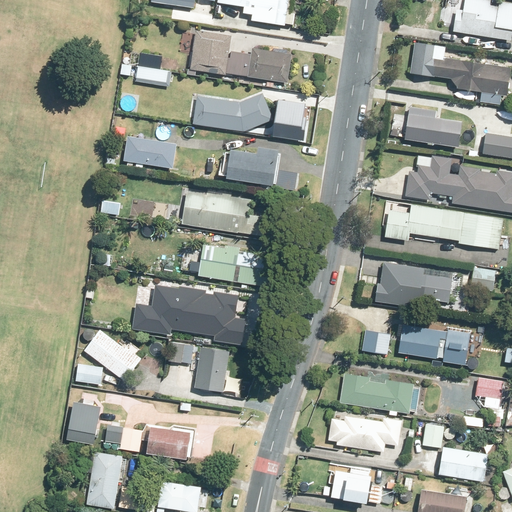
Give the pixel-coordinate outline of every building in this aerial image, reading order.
[(289,0),(219,0),(246,4),(245,11),(254,13),(253,18),(286,23),(286,20),(295,22),(296,12),(288,11),(289,0)] [(455,29),(511,38),(511,1),(500,0),(466,0),(465,9),(458,7),(455,29)] [(229,56),(232,35),(197,29),(191,68),(227,73),(227,71),(240,73),(243,52),(233,50),(232,57),(229,56)] [(240,73),(289,81),(293,53),(288,52),(289,49),(275,47),(274,50),(254,47),(253,53),(243,52),(240,73)] [(127,76),(137,78),(137,80),(171,86),(173,70),(161,69),(164,55),(141,51),(139,65),(129,63),(127,76)] [(511,65),(437,54),(434,74),(452,77),(459,87),(483,90),(482,100),(490,101),(491,92),(508,94),(511,67),(511,65)] [(194,123),(245,130),(275,118),(264,92),(241,101),(229,99),(229,96),(232,97),(234,85),(214,82),(212,94),(214,94),(214,98),(198,95),(194,123)] [(411,105),(406,137),(460,145),(464,120),(436,116),(437,109),(411,105)] [(511,109),(497,107),(496,116),(511,118),(511,109)] [(294,132),(274,129),(273,137),(293,140),(294,132)] [(480,130),(477,153),(496,156),(506,158),(509,141),(498,139),(499,133),(480,130)] [(178,142),(128,135),(125,160),(174,167),(178,142)] [(281,147),(260,144),(260,151),(233,147),(233,152),(227,151),(226,159),(222,159),(221,166),(217,166),(216,175),(275,183),(281,147)] [(434,158),(433,166),(432,169),(426,168),(424,175),(414,174),(412,173),(411,176),(408,193),(408,194),(408,198),(431,201),(433,194),(455,198),(454,201),(454,204),(511,213),(511,174),(510,174),(499,173),(498,176),(478,173),(478,171),(462,168),(461,177),(451,176),(453,160),(434,158)] [(269,216),(250,214),(252,199),(232,195),(233,193),(208,189),(208,193),(188,190),(183,222),(266,235),(269,216)] [(462,212),(462,210),(413,203),(412,210),(391,207),(387,235),(410,238),(411,231),(442,235),(461,238),(460,241),(500,247),(505,217),(465,211),(464,212),(462,212)] [(240,249),(240,246),(226,244),(226,247),(205,243),(200,273),(269,285),(275,255),(240,249)] [(425,266),(401,263),(397,293),(399,293),(397,305),(418,308),(419,300),(450,305),(454,277),(436,274),(437,269),(425,267),(425,266)] [(475,266),(472,286),(493,290),(497,270),(475,266)] [(231,288),(225,298),(239,307),(245,297),(231,288)] [(190,331),(232,337),(234,323),(241,324),(243,308),(213,304),(214,300),(201,297),(200,302),(194,301),(190,331)] [(404,324),(400,351),(438,357),(438,355),(444,356),(447,338),(441,337),(442,330),(404,324)] [(86,348),(126,379),(141,358),(101,328),(86,348)] [(449,328),(445,360),(467,363),(472,331),(449,328)] [(363,349),(388,353),(392,333),(366,329),(363,349)] [(157,344),(166,346),(167,339),(158,337),(157,344)] [(172,341),(169,359),(182,361),(185,343),(172,341)] [(202,345),(196,386),(225,390),(230,349),(202,345)] [(499,363),(486,361),(485,370),(498,372),(499,363)] [(77,380),(102,383),(104,366),(79,363),(77,380)] [(370,380),(371,376),(345,372),(341,401),(374,406),(378,381),(370,380)] [(480,376),(475,404),(499,408),(501,397),(509,399),(511,386),(503,385),(504,380),(480,376)] [(242,379),(228,377),(226,392),(240,394),(242,379)] [(374,406),(391,409),(390,413),(398,415),(398,410),(411,412),(411,410),(417,411),(421,386),(415,385),(416,382),(387,378),(387,382),(378,381),(374,406)] [(80,395),(92,398),(93,390),(82,388),(80,395)] [(338,443),(385,450),(386,442),(400,444),(403,420),(385,417),(384,420),(346,414),(346,419),(333,418),(330,438),(338,439),(338,443)] [(423,444),(443,447),(446,425),(427,422),(423,444)] [(193,429),(153,424),(150,450),(189,456),(193,429)] [(124,426),(121,447),(140,450),(143,429),(124,426)] [(445,445),(441,472),(485,480),(490,452),(445,445)] [(92,471),(88,503),(117,507),(124,455),(95,451),(95,452),(90,452),(87,471),(92,471)] [(372,477),(372,474),(338,469),(333,496),(346,497),(346,496),(381,502),(383,489),(389,490),(390,480),(382,478),(381,485),(373,484),(374,477),(372,477)] [(407,476),(405,488),(411,489),(413,478),(407,476)] [(164,480),(158,511),(164,511),(166,506),(182,508),(180,511),(199,511),(200,509),(199,509),(203,486),(164,480)] [(123,485),(120,505),(139,508),(142,487),(123,485)] [(145,487),(142,509),(154,511),(157,489),(145,487)] [(465,511),(468,495),(465,494),(466,491),(449,488),(448,492),(423,488),(419,511),(465,511)]
